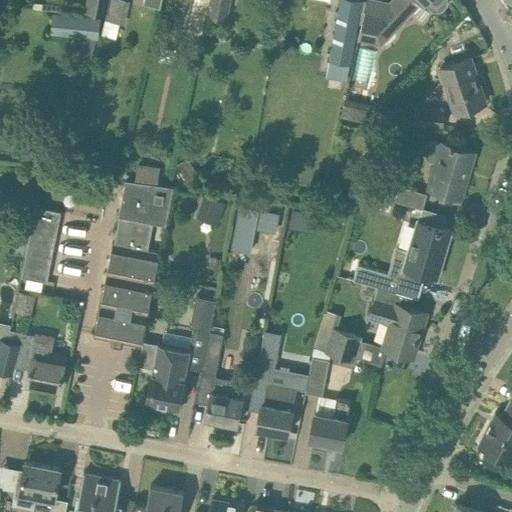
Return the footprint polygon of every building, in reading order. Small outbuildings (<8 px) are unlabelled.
[(105,15),(107,0),(84,0),(83,11),(105,15)] [(108,0),(105,15),(101,32),(112,35),(115,22),(127,26),(133,2),(127,0),(126,0),(108,0)] [(210,0),(208,15),(225,19),(229,0),(210,0)] [(350,64),(352,65),(363,0),(360,0),(340,0),(326,78),(347,82),(350,64)] [(422,4),(424,2),(433,11),(442,11),(448,4),(447,0),(392,0),(366,28),(382,42),(420,3),(422,4)] [(83,38),(80,56),(93,58),(97,39),(99,39),(101,18),(52,13),(50,35),(83,38)] [(363,48),(358,71),(370,74),(375,51),(363,48)] [(455,112),(485,102),(475,71),(473,72),(468,60),(471,59),(470,57),(440,68),(455,112)] [(388,108),(345,99),(341,117),(384,126),(388,108)] [(443,110),(397,107),(396,121),(442,124),(443,110)] [(454,144),(443,141),(442,143),(433,141),(425,144),(423,152),(427,159),(436,162),(429,188),(461,197),(466,178),(464,177),(471,152),(474,153),(474,152),(453,146),(454,144)] [(199,174),(187,158),(177,165),(188,181),(199,174)] [(265,183),(267,181),(277,171),(267,161),(255,173),(265,183)] [(137,164),(135,179),(157,182),(159,167),(137,164)] [(69,172),(43,168),(41,178),(67,183),(69,172)] [(113,241),(94,336),(112,340),(111,344),(123,347),(124,342),(141,345),(153,288),(173,185),(126,178),(115,233),(123,234),(121,242),(113,241)] [(427,193),(399,185),(384,180),(380,192),(396,197),(395,200),(423,208),(427,193)] [(217,225),(225,203),(204,195),(196,218),(217,225)] [(240,204),(232,247),(249,250),(254,227),(274,231),(277,211),(240,204)] [(35,206),(31,229),(30,229),(24,262),(21,276),(47,282),(61,211),(35,206)] [(292,210),(289,226),(315,231),(318,214),(292,210)] [(397,292),(401,277),(404,267),(431,275),(440,246),(445,247),(451,230),(418,220),(409,250),(398,247),(390,273),(358,264),(353,280),(381,288),(397,292)] [(381,288),(372,317),(391,322),(384,346),(386,347),(413,355),(426,313),(397,305),(400,293),(397,292),(381,288)] [(15,311),(31,315),(36,295),(19,291),(15,311)] [(196,296),(190,327),(194,328),(192,335),(209,338),(210,331),(216,300),(196,296)] [(323,319),(314,347),(355,360),(361,339),(362,336),(337,328),(338,324),(323,319)] [(10,330),(8,341),(21,343),(17,358),(31,360),(26,382),(60,388),(66,356),(50,353),(52,342),(36,339),(37,335),(10,330)] [(264,330),(254,383),(267,386),(270,386),(271,382),(280,333),(264,330)] [(202,374),(199,388),(211,390),(209,398),(208,403),(205,418),(237,424),(241,404),(242,397),(245,381),(229,378),(215,375),(216,375),(224,334),(211,331),(210,331),(209,338),(202,372),(202,374)] [(0,370),(12,372),(16,357),(17,358),(21,343),(8,341),(0,339),(0,370)] [(162,344),(143,341),(138,365),(154,367),(147,400),(148,400),(150,404),(159,406),(162,403),(178,407),(190,350),(162,344)] [(322,396),(329,360),(312,357),(305,392),(322,396)] [(261,402),(256,428),(288,434),(293,409),(292,409),(297,387),(271,382),(270,386),(267,386),(263,403),(261,402)] [(309,439),(342,445),(347,419),(350,401),(336,398),(333,416),(315,412),(309,439)] [(489,423),(478,443),(488,448),(483,458),(484,462),(495,468),(500,467),(504,457),(511,461),(511,400),(510,400),(502,416),(495,412),(494,415),(496,416),(491,424),(489,423)] [(36,494),(32,511),(50,511),(54,498),(60,467),(26,461),(20,491),(36,494)] [(83,472),(75,511),(120,511),(122,503),(116,502),(121,479),(83,472)] [(145,510),(145,511),(179,511),(180,511),(184,491),(150,485),(147,504),(145,510)] [(194,511),(239,511),(242,502),(212,496),(209,511),(196,511),(195,511),(194,511)]
